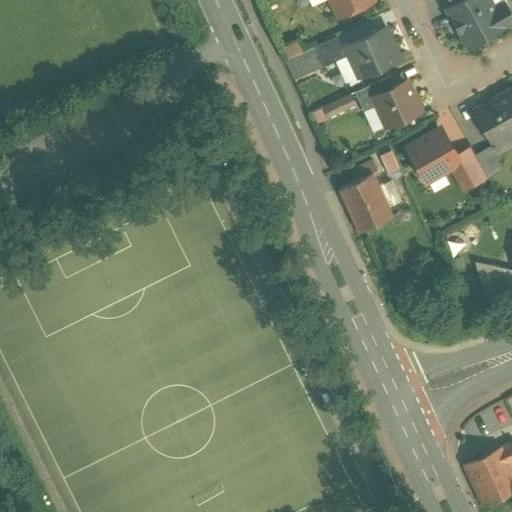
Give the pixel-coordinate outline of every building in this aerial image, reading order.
[(331,0),(340,17),(373,1),(372,0),(331,0)] [(463,0),(447,9),(468,47),(511,22),(511,17),(504,3),(494,8),(489,0),(463,0)] [(386,27),(346,46),(350,55),(337,61),(347,82),(399,58),(386,27)] [(337,36),(313,47),(322,67),(337,61),(350,55),(346,46),(342,47),(337,36)] [(313,47),(285,60),(295,80),(322,67),(313,47)] [(387,77),(355,92),(364,112),(377,106),(373,97),(392,88),(387,77)] [(392,88),(373,97),(377,106),(380,112),(383,111),(389,124),(398,120),(401,121),(409,117),(410,115),(420,110),(422,107),(415,93),(413,92),(408,81),(392,88)] [(511,90),(494,100),(494,99),(474,110),(475,112),(492,143),(492,144),(493,145),(511,134),(511,133),(510,129),(511,127),(511,90)] [(352,93),(313,111),(317,123),(359,106),(352,93)] [(443,128),(406,149),(425,182),(450,168),(462,161),(457,153),(443,128)] [(389,143),(376,149),(388,174),(399,167),(389,143)] [(470,147),(457,153),(462,161),(450,168),(463,192),(488,178),(470,147)] [(337,187),(357,231),(395,215),(370,159),(365,161),(370,172),(337,187)] [(511,276),(511,274),(487,281),(490,295),(511,288),(511,276)] [(500,448),(466,465),(484,503),(511,489),(511,474),(507,464),(511,461),(511,443),(500,449),(500,448)]
